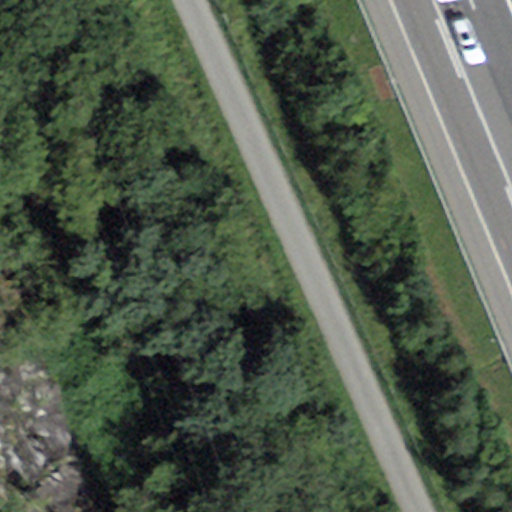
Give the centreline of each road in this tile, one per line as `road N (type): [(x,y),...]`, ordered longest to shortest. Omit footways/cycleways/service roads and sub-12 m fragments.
road 1 (unclassified): [(185,0),(414,511)]
road 2 (motorway): [(449,0),(511,118)]
